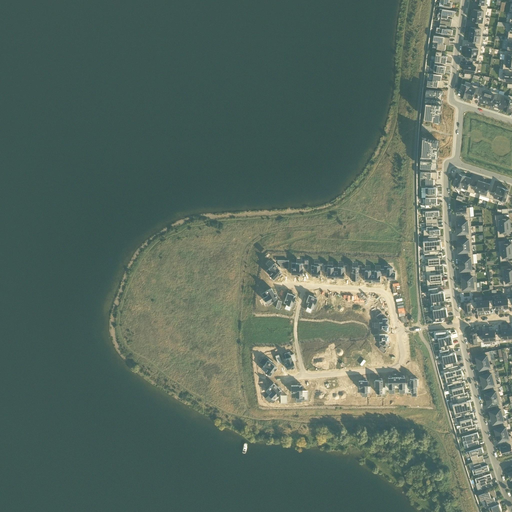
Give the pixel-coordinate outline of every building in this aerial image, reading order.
[(475,0),(475,3),(482,4),(481,7),(487,8),(488,5),(486,5),(486,0),(475,0)] [(474,9),(473,15),(486,17),(486,11),(487,11),(487,8),(481,7),(481,10),(474,9)] [(440,9),(439,14),(442,14),(441,21),(452,23),(452,22),(452,19),(448,18),(448,15),(455,16),(456,11),(455,11),(440,9)] [(473,15),(472,21),(479,22),(478,25),(485,26),(486,17),(473,15)] [(437,27),(436,32),(451,35),(452,35),(453,30),(446,29),(447,26),(451,26),(452,23),(441,21),(440,28),(437,27)] [(471,27),(470,34),(483,36),(484,29),(485,26),(478,25),(478,28),(471,27)] [(470,34),(469,41),(476,42),(475,45),(482,46),(483,36),(470,34)] [(434,36),(433,41),(438,42),(437,48),(445,50),(446,43),(449,43),(450,38),(434,36)] [(468,47),(467,53),(480,55),(482,46),(475,45),(475,48),(468,47)] [(435,61),(446,63),(447,56),(443,56),(442,56),(442,53),(442,52),(437,52),(435,61)] [(467,53),(466,59),(473,60),(473,63),(479,64),(480,61),(479,61),(480,55),(467,53)] [(435,61),(434,71),(445,73),(446,63),(435,61)] [(465,65),(464,71),(477,73),(477,67),(479,67),(479,64),(473,63),(472,66),(465,65)] [(428,80),(427,86),(443,88),(444,83),(441,82),(441,81),(442,75),(434,74),(433,81),(428,80)] [(462,84),(460,90),(462,91),(461,95),(466,97),(470,87),(462,84)] [(470,87),(466,97),(472,99),(474,92),(478,94),(480,88),(470,84),(470,87)] [(480,88),(478,94),(482,95),(480,102),(485,103),(490,91),(480,88)] [(423,129),(421,168),(437,169),(437,168),(437,165),(438,160),(438,157),(439,148),(438,148),(438,144),(439,141),(439,140),(438,140),(439,130),(440,123),(440,122),(440,119),(441,112),(442,112),(442,104),(442,103),(442,100),(443,95),(443,92),(443,91),(426,90),(423,129)] [(490,91),(485,103),(491,105),(493,98),(497,100),(499,94),(490,91)] [(499,94),(497,100),(501,101),(499,108),(504,109),(508,96),(499,94)] [(421,172),(421,178),(426,178),(426,184),(434,184),(434,179),(434,178),(437,178),(437,172),(421,172)] [(455,179),(455,182),(457,182),(455,189),(461,190),(462,187),(465,176),(460,175),(458,180),(455,179)] [(465,176),(462,187),(465,188),(464,190),(467,191),(465,196),(469,197),(471,192),(473,186),(469,185),(471,178),(465,176)] [(473,186),(471,192),(474,193),(475,192),(480,194),(484,182),(478,181),(476,187),(473,186)] [(480,194),(480,195),(490,198),(491,192),(488,191),(490,184),(484,182),(480,194)] [(437,187),(426,188),(426,198),(437,198),(437,187)] [(491,192),(490,198),(499,201),(501,195),(503,188),(497,187),(495,193),(491,192)] [(501,195),(499,201),(502,202),(505,203),(505,201),(508,202),(510,196),(507,195),(509,190),(503,188),(501,195)] [(437,198),(426,198),(426,208),(432,208),(432,204),(437,204),(437,198)] [(456,209),(456,214),(457,214),(457,215),(464,214),(464,217),(471,217),(470,207),(467,208),(467,206),(463,207),(463,208),(456,208),(456,209)] [(438,211),(423,212),(423,217),(426,216),(426,223),(438,223),(438,222),(437,222),(437,219),(433,219),(433,216),(439,216),(439,210),(438,210),(438,211)] [(503,215),(495,215),(496,220),(497,226),(498,226),(511,225),(510,220),(510,218),(506,219),(506,218),(503,218),(503,215)] [(457,222),(456,222),(457,228),(471,226),(470,220),(471,220),(471,217),(464,217),(464,221),(457,221),(457,222)] [(427,230),(424,230),(424,235),(440,234),(440,235),(440,230),(433,230),(433,227),(438,226),(437,223),(438,223),(426,223),(427,230)] [(511,225),(498,226),(498,237),(505,237),(504,233),(507,233),(510,232),(510,231),(511,231),(511,225)] [(471,226),(457,228),(457,233),(458,233),(458,234),(465,233),(465,236),(472,236),(471,226)] [(458,241),(457,241),(458,246),(472,245),(471,239),(472,239),(472,236),(465,236),(465,240),(458,240),(458,241)] [(428,241),(423,241),(424,246),(428,246),(429,246),(441,245),(441,240),(438,240),(438,237),(428,237),(428,238),(429,241),(428,241)] [(505,241),(499,241),(500,251),(511,250),(511,244),(511,245),(511,243),(508,244),(508,243),(505,243),(505,241)] [(428,246),(424,246),(424,251),(428,251),(429,251),(430,251),(430,254),(439,253),(439,250),(442,250),(441,245),(429,246),(428,246)] [(472,245),(458,246),(458,252),(459,252),(466,252),(466,255),(473,254),(473,251),(472,251),(472,245)] [(511,250),(500,251),(501,261),(507,261),(507,258),(509,258),(509,257),(511,257),(511,250)] [(428,254),(425,254),(425,260),(428,260),(428,259),(429,262),(430,262),(440,261),(440,258),(443,258),(442,253),(439,253),(430,254),(429,254),(428,254)] [(460,259),(459,259),(460,265),(471,264),(474,264),(473,254),(466,255),(467,258),(460,259)] [(280,265),(280,268),(288,269),(288,267),(289,261),(277,260),(277,262),(280,265)] [(291,263),(291,274),(297,275),(301,275),(301,274),(302,275),(302,269),(308,269),(308,260),(305,260),(304,263),(291,263)] [(428,265),(426,266),(426,271),(428,271),(430,270),(444,269),(443,264),(440,264),(440,261),(430,262),(429,262),(429,265),(428,265)] [(266,271),(269,274),(274,279),(278,275),(279,275),(280,276),(282,274),(281,273),(281,272),(282,272),(277,267),(279,265),(275,262),(269,268),(266,271)] [(314,265),(311,265),(311,276),(315,276),(320,276),(320,270),(323,270),(323,265),(323,264),(314,264),(314,265)] [(471,264),(460,265),(460,270),(461,270),(461,271),(469,270),(469,273),(475,273),(475,269),(472,270),(471,264)] [(324,265),(324,272),(327,272),(327,278),(335,278),(335,267),(333,267),(333,265),(324,265)] [(335,267),(335,278),(344,278),(344,272),(347,272),(347,265),(343,265),(343,267),(335,267)] [(350,273),(350,277),(350,279),(352,279),(352,280),(358,280),(358,273),(361,273),(361,269),(361,266),(358,266),(358,267),(352,267),(352,272),(352,273),(350,273)] [(384,269),(384,273),(387,273),(387,279),(391,279),(396,279),(396,272),(393,272),(393,268),(388,268),(388,266),(384,266),(384,269)] [(508,266),(501,266),(503,276),(511,275),(511,268),(508,268),(508,266)] [(361,273),(361,275),(364,276),(364,281),(365,281),(364,283),(368,283),(368,282),(372,282),(373,271),(365,271),(365,269),(361,269),(361,273)] [(373,271),(372,282),(377,282),(377,284),(380,284),(380,282),(381,282),(381,276),(384,276),(384,273),(384,269),(380,269),(380,271),(373,271)] [(428,271),(426,271),(427,276),(429,276),(430,276),(430,279),(431,279),(442,278),(441,275),(444,274),(444,269),(430,270),(428,271)] [(462,278),(462,283),(473,282),(473,276),(476,276),(475,273),(469,273),(469,276),(462,277),(462,278)] [(511,275),(503,276),(504,286),(510,286),(510,283),(511,282),(511,275)] [(429,282),(427,282),(428,287),(429,287),(432,287),(445,286),(445,280),(442,281),(442,278),(431,279),(430,279),(431,282),(429,282)] [(473,282),(462,283),(463,289),(470,289),(471,292),(477,291),(477,288),(476,282),(473,282)] [(261,294),(264,298),(268,305),(272,303),(271,301),(277,298),(277,297),(275,294),(272,288),(266,291),(261,294)] [(429,289),(430,293),(431,293),(432,297),(433,297),(445,295),(444,291),(439,292),(439,288),(432,289),(429,289)] [(287,293),(285,299),(284,303),(287,304),(291,306),(291,307),(294,309),(297,302),(294,301),(296,295),(292,294),(287,293)] [(309,295),(306,301),(309,302),(307,306),(312,308),(312,310),(315,311),(318,305),(315,304),(317,298),(313,296),(309,295)] [(324,295),(321,302),(324,303),(322,306),(327,309),(326,310),(329,312),(333,306),(330,305),(332,299),(329,297),(328,297),(324,295)] [(431,301),(431,306),(432,306),(433,305),(441,304),(440,300),(445,299),(445,295),(433,297),(432,297),(432,301),(431,301)] [(341,297),(337,303),(339,304),(337,308),(341,311),(340,312),(343,314),(347,309),(345,307),(348,302),(344,299),(344,300),(341,297)] [(356,305),(353,308),(357,312),(356,313),(358,316),(363,311),(361,308),(365,304),(362,301),(359,298),(354,303),(356,305)] [(511,298),(502,299),(503,309),(506,309),(506,308),(509,308),(509,304),(511,304),(511,298)] [(502,299),(492,300),(493,306),(496,306),(496,309),(499,309),(503,309),(502,299)] [(492,300),(483,301),(484,311),(488,310),(490,310),(490,306),(493,306),(492,300)] [(465,305),(463,305),(464,309),(465,309),(465,312),(472,311),(471,308),(474,308),(474,301),(464,302),(465,305)] [(483,301),(474,301),(474,308),(477,307),(478,311),(480,311),(484,311),(483,301)] [(370,310),(366,313),(369,317),(367,319),(370,322),(375,317),(374,315),(380,311),(375,305),(374,304),(369,308),(370,309),(369,309),(370,310)] [(432,306),(431,306),(432,310),(434,309),(434,313),(447,311),(447,307),(442,308),(441,304),(433,305),(432,306)] [(435,317),(433,318),(434,321),(434,322),(444,321),(443,316),(448,316),(447,311),(434,313),(435,317)] [(380,320),(380,327),(389,328),(389,322),(388,322),(389,317),(383,316),(383,320),(380,320)] [(502,333),(499,333),(499,340),(509,339),(507,329),(504,329),(501,330),(502,333)] [(483,335),(480,335),(481,342),(490,341),(489,330),(485,331),(483,332),(483,335)] [(493,330),(489,330),(490,341),(499,340),(499,333),(496,334),(495,330),(493,331),(493,330)] [(379,332),(379,340),(382,340),(382,344),(388,344),(388,338),(389,338),(389,332),(379,332)] [(446,332),(436,333),(437,338),(439,338),(440,342),(453,339),(452,335),(447,336),(446,332)] [(471,336),(469,337),(470,340),(471,340),(471,345),(478,345),(478,342),(481,342),(480,335),(477,336),(477,332),(470,333),(471,336)] [(441,346),(439,346),(440,350),(450,348),(449,344),(453,343),(453,339),(440,342),(441,346)] [(368,344),(364,349),(368,352),(369,353),(368,354),(373,358),(373,357),(374,358),(379,352),(373,347),(375,345),(369,340),(367,343),(368,344)] [(355,349),(351,352),(354,355),(352,357),(356,362),(359,359),(359,360),(363,357),(359,352),(361,350),(357,345),(354,347),(355,349)] [(338,357),(336,358),(339,364),(343,362),(347,360),(344,355),(347,353),(343,347),(340,349),(341,351),(336,353),(338,357)] [(323,358),(320,359),(323,366),(327,364),(332,362),(329,356),(332,355),(329,349),(326,350),(326,352),(321,354),(323,358)] [(450,349),(440,352),(441,356),(443,355),(444,359),(457,357),(456,353),(451,354),(450,349)] [(308,360),(305,360),(307,367),(311,366),(315,365),(314,359),(317,358),(315,351),(311,353),(312,354),(306,356),(308,360)] [(477,358),(476,358),(478,364),(491,360),(489,351),(483,353),(483,356),(477,357),(477,358)] [(287,362),(284,363),(286,370),(290,368),(291,369),(295,367),(293,362),(296,361),(294,354),(290,355),(291,357),(286,358),(287,362)] [(445,363),(443,364),(444,368),(453,366),(453,362),(457,361),(457,357),(444,359),(445,363)] [(269,359),(263,366),(267,368),(264,372),(270,376),(274,371),(277,368),(276,368),(277,367),(272,363),(273,362),(269,359)] [(491,360),(478,364),(479,369),(480,369),(480,370),(486,368),(487,371),(494,369),(493,364),(490,364),(489,361),(492,360),(491,360)] [(450,372),(445,373),(446,378),(463,373),(462,369),(459,369),(458,366),(449,368),(450,372)] [(481,376),(482,382),(496,378),(494,372),(495,372),(494,369),(487,371),(488,374),(481,376)] [(463,373),(446,378),(447,382),(452,381),(453,384),(462,382),(461,379),(464,378),(463,373)] [(385,383),(385,390),(389,390),(389,388),(396,388),(396,377),(388,378),(388,383),(385,383)] [(404,377),(396,377),(396,388),(404,387),(404,377)] [(496,378),(482,382),(483,387),(484,387),(484,388),(491,386),(492,389),(498,387),(497,384),(496,378)] [(375,380),(375,386),(376,386),(376,387),(376,392),(382,392),(382,394),(386,394),(386,387),(383,387),(383,379),(376,379),(376,380),(375,380)] [(407,386),(407,393),(411,393),(411,391),(416,392),(416,387),(417,387),(417,386),(418,386),(418,380),(417,380),(417,379),(410,379),(410,386),(407,386)] [(358,380),(358,387),(361,387),(361,392),(367,391),(366,393),(370,393),(370,386),(367,386),(367,380),(363,380),(363,381),(358,380)] [(344,381),(344,388),(347,388),(347,392),(352,392),(352,394),(356,394),(356,387),(353,387),(353,381),(349,381),(344,381)] [(453,384),(448,385),(449,391),(452,390),(453,393),(464,390),(463,387),(466,386),(465,381),(462,382),(453,384)] [(272,391),(269,394),(275,401),(278,397),(277,396),(282,391),(281,391),(282,390),(279,387),(278,388),(274,383),(269,388),(272,391)] [(311,383),(311,390),(315,390),(315,395),(324,395),(323,398),(327,398),(328,390),(322,390),(322,383),(321,383),(317,383),(311,383)] [(330,383),(329,390),(332,390),(332,394),(338,394),(338,396),(342,396),(342,389),(338,389),(338,383),(334,383),(330,383)] [(290,385),(290,392),(295,392),(295,397),(303,397),(303,400),(307,400),(307,392),(302,392),(302,385),(301,385),(297,385),(290,385)] [(486,394),(485,394),(486,400),(500,396),(499,390),(498,387),(492,389),(492,392),(486,394)] [(454,396),(451,396),(452,402),(457,400),(466,398),(469,397),(468,392),(465,393),(464,390),(453,393),(454,396)] [(500,396),(486,400),(488,405),(489,405),(489,406),(496,404),(496,407),(503,405),(502,402),(500,396)] [(458,403),(453,405),(454,409),(471,405),(470,400),(467,401),(466,398),(457,400),(458,403)] [(471,405),(454,409),(455,414),(460,413),(461,416),(470,414),(469,411),(472,410),(471,405)] [(491,412),(490,412),(491,418),(505,414),(503,405),(496,407),(497,410),(490,412),(491,412)] [(461,416),(456,417),(457,423),(461,422),(461,425),(472,422),(472,419),(474,418),(473,413),(470,414),(461,416)] [(505,414),(491,418),(493,423),(493,424),(501,422),(501,425),(508,423),(507,420),(504,421),(502,415),(505,414)] [(462,427),(459,428),(460,434),(477,429),(476,424),(473,425),(472,422),(461,425),(462,427)] [(496,430),(495,430),(496,436),(507,433),(506,427),(509,426),(508,423),(501,425),(502,428),(495,430),(496,430)] [(473,439),(479,437),(478,432),(477,432),(462,437),(464,441),(466,441),(468,447),(468,448),(479,444),(479,443),(478,441),(474,442),(473,439)] [(507,433),(496,436),(498,441),(499,441),(506,440),(507,443),(511,441),(511,437),(511,438),(511,436),(508,436),(507,433)] [(501,449),(500,449),(502,453),(502,454),(509,452),(509,453),(511,452),(511,448),(511,447),(511,441),(507,443),(508,446),(501,448),(501,449)] [(473,463),(484,459),(483,459),(482,456),(478,457),(477,454),(484,452),(482,447),(481,447),(482,447),(467,452),(468,457),(471,456),(473,463)] [(484,460),(484,459),(473,463),(475,469),(472,470),(474,475),(479,473),(479,475),(483,474),(482,472),(489,470),(488,465),(481,467),(480,464),(485,463),(484,460)] [(486,480),(492,478),(490,473),(490,474),(483,476),(483,474),(479,475),(478,476),(479,477),(475,479),(477,483),(480,483),(482,489),(492,486),(492,485),(491,482),(487,483),(486,480)] [(496,501),(493,495),(496,494),(494,489),(483,494),(479,495),(481,500),(486,498),(488,504),(496,501)] [(496,501),(488,504),(490,511),(496,511),(502,510),(498,500),(496,501)]
